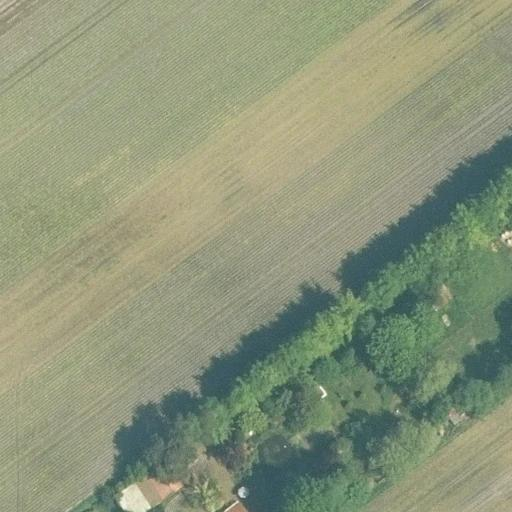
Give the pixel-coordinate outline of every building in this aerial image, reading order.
[(431,310),(428,307),(421,297),(414,303),(423,316),(431,310)] [(435,316),(447,307),(441,298),(428,307),(431,310),(435,316)] [(325,399),(315,387),(308,393),(317,405),(325,399)] [(161,506),(182,493),(167,471),(148,485),(146,482),(114,503),(119,511),(154,511),(162,507),(161,506)] [(218,511),(224,508),(214,494),(201,503),(207,511),(218,511)]
